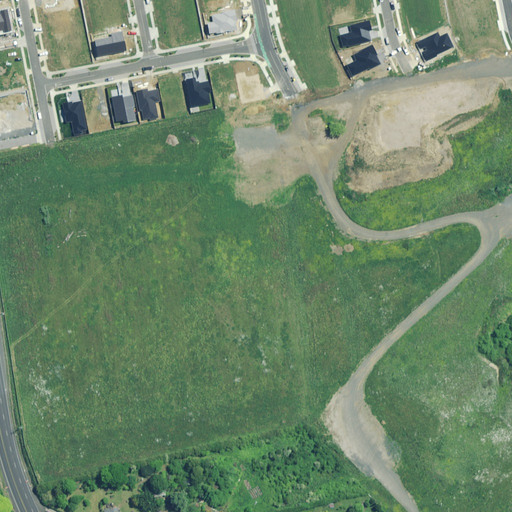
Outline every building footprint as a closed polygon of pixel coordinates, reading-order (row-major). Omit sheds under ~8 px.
[(76,0),(47,0),(49,11),(77,5),(76,0)] [(333,5),(331,0),(314,0),(318,10),(333,5)] [(489,22),(485,0),(475,2),(478,24),(489,22)] [(93,20),(95,32),(122,26),(120,17),(122,17),(119,6),(101,10),(102,17),(99,18),(99,19),(93,20)] [(370,13),(368,7),(347,11),(348,17),(370,13)] [(0,14),(0,28),(0,30),(6,29),(6,31),(14,30),(10,9),(2,10),(3,14),(0,14)] [(209,22),(211,32),(217,31),(217,33),(237,29),(236,20),(238,20),(235,9),(222,11),(223,13),(213,15),(214,21),(209,22)] [(73,11),(55,15),(59,35),(77,32),(76,27),(71,28),(69,17),(74,16),(73,11)] [(339,35),(342,47),(348,45),(348,47),(370,41),(368,31),(371,31),(369,21),(349,26),(351,32),(339,35)] [(273,39),(272,27),(264,27),(264,34),(260,34),(260,40),(273,39)] [(96,40),(100,55),(128,50),(126,41),(125,41),(123,31),(112,33),(113,37),(96,40)] [(299,54),(303,63),(314,58),(313,56),(329,48),(324,37),(319,40),(315,33),(309,36),(309,38),(299,43),(298,41),(291,44),(296,55),(299,54)] [(417,42),(426,61),(436,57),(436,55),(453,47),(446,33),(439,37),(437,33),(417,42)] [(484,56),(481,34),(473,36),(475,48),(470,49),(472,58),(484,56)] [(346,66),(352,77),(369,68),(369,69),(380,64),(375,55),(376,55),(371,45),(360,50),(361,51),(353,55),(356,61),(346,66)] [(252,70),(237,73),(243,102),(266,97),(262,80),(260,80),(259,74),(253,75),(252,70)] [(196,76),(186,78),(192,106),(211,103),(209,93),(211,92),(209,80),(198,82),(196,76)] [(148,88),(137,90),(141,110),(143,109),(145,121),(159,118),(156,102),(160,101),(158,88),(148,90),(148,88)] [(123,94),(112,96),(117,120),(124,119),(125,122),(137,119),(134,106),(135,106),(133,94),(124,96),(123,94)] [(73,100),(62,102),(66,121),(72,120),(75,135),(83,133),(82,130),(87,129),(82,101),(73,102),(73,100)] [(34,124),(29,103),(22,104),(23,107),(18,108),(22,125),(27,124),(27,125),(34,124)] [(18,108),(18,105),(8,107),(12,127),(22,125),(18,108)] [(8,107),(0,108),(0,113),(3,129),(12,127),(8,107)]
